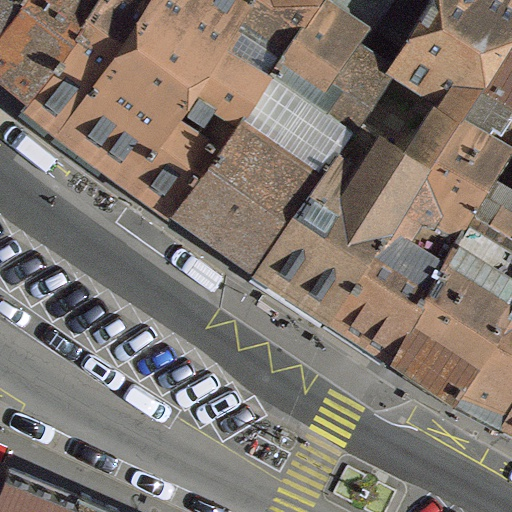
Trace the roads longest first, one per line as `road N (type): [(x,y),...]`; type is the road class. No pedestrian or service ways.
road 1 (residential): [(511,505),(338,415),(0,178)]
road 2 (residential): [(0,357),(89,414),(293,511)]
